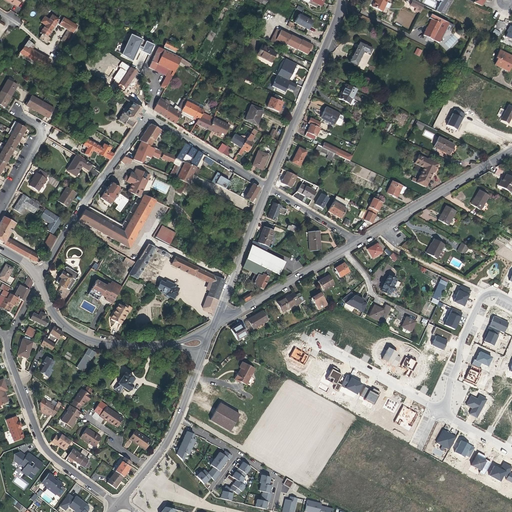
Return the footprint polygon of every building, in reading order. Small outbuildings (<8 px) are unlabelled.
[(390,4),(386,2),(387,0),(375,0),(372,7),(382,12),(384,7),(388,9),(390,4)] [(424,5),(412,0),(410,6),(416,9),(421,11),(424,5)] [(447,0),(446,0),(441,0),(441,1),(436,11),(440,13),(447,0)] [(77,26),(63,18),(60,16),(58,19),(52,15),(49,20),(44,17),(41,22),(45,25),(40,33),(41,34),(39,38),(47,43),(50,39),(47,37),(56,24),(68,30),(72,33),(73,33),(77,26)] [(313,22),(298,15),(294,23),(298,25),(299,23),(305,27),(305,28),(309,30),(313,22)] [(433,40),(433,39),(437,31),(441,24),(431,19),(428,25),(423,35),(424,35),(432,39),(433,40)] [(503,32),(507,24),(499,20),(495,28),(503,32)] [(281,32),(280,31),(276,29),(269,43),(275,45),(277,41),(281,32)] [(65,44),(72,33),(68,30),(61,41),(65,44)] [(280,30),(280,31),(281,32),(277,41),(286,45),(291,36),(287,34),(287,33),(284,32),(280,30)] [(442,33),(437,31),(433,39),(438,41),(442,33)] [(122,55),(132,35),(130,34),(121,55),(122,55)] [(141,50),(149,54),(153,45),(132,35),(122,55),(132,60),(137,48),(138,47),(142,48),(141,50)] [(291,36),(286,45),(296,50),(297,49),(301,40),(298,39),(298,38),(295,36),(295,37),(291,35),(291,36)] [(29,51),(33,46),(29,42),(31,39),(29,38),(23,47),(24,47),(29,51)] [(301,40),(297,49),(307,55),(309,50),(311,51),(314,46),(308,43),(308,42),(305,41),(305,42),(301,40)] [(174,55),(178,47),(167,41),(163,49),(164,50),(174,55)] [(356,66),(363,52),(369,55),(372,49),(359,42),(354,51),(348,62),(356,66)] [(273,57),(276,53),(267,49),(268,47),(264,45),(263,46),(261,46),(256,55),(271,62),(273,57)] [(50,62),(29,51),(24,47),(20,51),(46,68),(48,65),(50,62)] [(132,60),(122,55),(132,61),(137,50),(149,55),(149,54),(141,50),(142,48),(138,47),(137,48),(132,60)] [(166,76),(170,69),(158,63),(164,50),(163,49),(158,47),(154,57),(148,67),(158,72),(166,76)] [(170,69),(174,71),(179,61),(181,58),(174,55),(164,50),(158,63),(170,69)] [(510,63),(511,58),(511,56),(499,51),(496,58),(497,59),(495,65),(504,70),(508,71),(511,64),(510,63)] [(297,64),(285,58),(277,75),(289,81),(297,64)] [(132,79),(137,72),(122,62),(118,66),(120,68),(113,79),(115,80),(110,88),(121,96),(132,79)] [(174,71),(170,69),(166,76),(161,87),(166,89),(174,71)] [(289,81),(277,75),(271,86),(284,93),(287,87),(294,91),(297,85),(289,81)] [(13,92),(17,85),(7,80),(1,91),(11,97),(13,92)] [(349,104),(357,90),(346,84),(343,89),(344,89),(343,92),(342,93),(341,93),(338,99),(349,104)] [(8,102),(11,97),(1,91),(0,92),(0,105),(4,108),(8,102)] [(37,112),(42,102),(31,96),(26,106),(31,109),(37,112)] [(175,123),(181,113),(180,113),(173,109),(168,106),(163,103),(165,101),(160,98),(153,111),(159,114),(169,120),(175,123)] [(280,107),(282,103),(270,98),(267,107),(279,112),(280,107)] [(173,109),(180,113),(186,102),(183,100),(182,100),(178,107),(175,105),(173,109)] [(48,118),(54,109),(42,102),(37,112),(43,115),(48,118)] [(202,112),(204,111),(186,102),(180,113),(181,113),(188,117),(192,119),(193,118),(197,121),(199,117),(202,112)] [(137,119),(143,111),(133,104),(132,103),(125,114),(123,112),(118,120),(124,125),(124,124),(125,123),(132,127),(137,119)] [(259,118),(262,111),(250,106),(244,120),(254,124),(256,119),(257,117),(259,118)] [(511,107),(508,106),(501,120),(508,123),(510,118),(511,118),(511,107)] [(334,124),(335,124),(339,115),(339,114),(325,107),(323,112),(321,117),(326,119),(326,120),(334,124)] [(446,125),(456,130),(461,121),(462,119),(462,120),(465,115),(454,109),(446,125)] [(211,123),(214,118),(202,112),(199,117),(211,123)] [(208,130),(211,123),(199,117),(197,121),(195,124),(203,127),(208,130)] [(224,135),(229,125),(214,118),(211,123),(208,130),(215,133),(220,135),(221,133),(224,135)] [(308,123),(310,124),(318,128),(320,124),(319,122),(310,118),(308,123)] [(10,129),(21,136),(26,129),(17,124),(14,123),(10,129)] [(151,144),(157,135),(161,137),(162,135),(163,136),(165,132),(158,128),(151,124),(150,124),(139,141),(141,141),(149,145),(149,146),(150,146),(151,144)] [(314,140),(319,129),(318,128),(310,124),(308,130),(305,135),(314,140)] [(19,140),(21,136),(10,129),(8,134),(10,135),(9,138),(17,143),(19,140)] [(247,138),(247,139),(250,141),(257,131),(253,129),(247,138)] [(247,139),(247,138),(244,136),(240,136),(239,137),(234,134),(230,141),(236,145),(241,148),(247,139)] [(449,154),(454,145),(438,137),(434,147),(443,151),(449,154)] [(15,146),(17,143),(9,138),(5,145),(13,150),(15,146)] [(253,143),(250,141),(247,139),(241,148),(244,150),(245,151),(247,152),(253,143)] [(87,140),(83,145),(88,148),(86,150),(84,154),(89,157),(89,156),(92,150),(110,160),(113,154),(108,152),(110,148),(108,147),(103,145),(102,148),(87,140)] [(161,151),(155,148),(150,146),(149,146),(149,145),(141,141),(137,151),(133,160),(141,164),(145,156),(150,158),(152,155),(159,158),(161,151)] [(11,153),(13,150),(5,145),(1,143),(0,144),(0,148),(2,150),(1,152),(9,157),(11,153)] [(329,151),(335,154),(338,149),(324,143),(322,148),(329,151)] [(197,165),(203,154),(194,149),(184,144),(176,158),(185,163),(196,168),(197,165)] [(227,157),(231,149),(227,146),(222,154),(227,157)] [(328,155),(329,151),(322,148),(317,146),(316,149),(328,155)] [(299,166),(307,151),(299,148),(295,155),(292,162),(299,166)] [(352,156),(338,149),(335,154),(346,159),(350,161),(352,156)] [(265,164),(268,155),(258,151),(254,159),(252,166),(257,168),(261,169),(264,163),(265,164)] [(329,151),(328,155),(326,158),(332,161),(335,154),(329,151)] [(7,160),(9,157),(1,152),(0,153),(0,160),(5,164),(7,160)] [(161,158),(173,163),(175,158),(176,157),(164,152),(161,158)] [(211,166),(214,161),(203,154),(197,165),(201,167),(204,162),(211,166)] [(80,168),(82,166),(88,170),(92,165),(76,155),(67,171),(75,176),(80,168)] [(424,168),(418,180),(416,183),(425,187),(430,177),(428,176),(431,171),(433,172),(434,173),(438,164),(428,159),(428,160),(418,155),(414,163),(424,168)] [(177,178),(185,163),(176,158),(175,158),(173,163),(175,165),(170,175),(177,178)] [(189,181),(193,173),(196,168),(185,163),(177,178),(182,181),(187,184),(188,184),(189,181)] [(498,166),(495,174),(501,176),(504,168),(498,166)] [(140,194),(150,175),(136,169),(134,174),(131,173),(129,177),(126,182),(131,184),(128,192),(136,195),(142,199),(144,196),(140,194)] [(38,192),(48,176),(46,175),(46,174),(39,170),(37,173),(36,173),(34,176),(35,177),(32,181),(29,186),(38,192)] [(229,181),(225,179),(226,177),(222,175),(217,172),(212,182),(225,189),(229,181)] [(291,188),(296,176),(287,172),(284,177),(281,183),(291,188)] [(511,193),(511,192),(511,177),(506,174),(504,178),(504,179),(503,182),(501,181),(498,186),(508,191),(511,193)] [(181,194),(187,184),(182,181),(176,191),(181,194)] [(398,195),(399,193),(402,186),(392,181),(386,193),(397,198),(398,195)] [(103,194),(113,201),(121,190),(111,182),(107,188),(103,194)] [(61,183),(58,186),(63,190),(56,200),(67,207),(70,202),(68,201),(70,199),(72,200),(76,193),(61,183)] [(249,191),(246,195),(244,199),(253,203),(256,199),(254,198),(259,189),(259,188),(253,184),(249,191)] [(301,184),(297,192),(305,197),(306,195),(307,196),(306,197),(311,200),(316,192),(301,184)] [(480,210),(489,196),(479,190),(475,197),(470,204),(480,210)] [(233,203),(211,192),(209,195),(232,206),(233,203)] [(36,207),(38,204),(35,202),(31,199),(23,194),(21,197),(21,198),(20,199),(19,201),(13,209),(21,213),(25,207),(34,213),(37,208),(36,207)] [(110,205),(113,201),(103,194),(100,198),(104,201),(106,202),(110,205)] [(114,203),(118,204),(115,209),(121,212),(128,199),(119,194),(114,203)] [(322,208),(328,198),(321,194),(315,204),(319,206),(322,208)] [(129,248),(155,201),(144,195),(144,196),(142,199),(140,204),(124,232),(118,242),(129,248)] [(140,204),(142,199),(136,195),(133,200),(135,201),(140,204)] [(344,209),(348,202),(344,200),(336,196),(328,212),(335,216),(340,219),(345,209),(344,209)] [(378,209),(382,203),(373,198),(366,211),(368,212),(375,215),(378,209)] [(124,232),(140,204),(135,201),(120,230),(124,232)] [(163,218),(167,209),(156,203),(151,212),(163,218)] [(278,213),(281,207),(281,206),(273,203),(270,210),(267,218),(275,221),(278,213)] [(448,225),(455,211),(446,206),(441,213),(438,220),(448,225)] [(287,210),(281,207),(278,213),(284,216),(287,210)] [(62,219),(47,210),(45,213),(44,212),(40,217),(49,223),(46,229),(53,234),(58,226),(57,226),(58,224),(59,223),(60,223),(62,219)] [(120,230),(84,210),(81,215),(79,220),(118,242),(124,232),(120,230)] [(371,224),(375,215),(368,212),(364,220),(371,224)] [(0,240),(4,243),(5,243),(7,239),(16,223),(3,217),(0,222),(0,240)] [(169,245),(175,233),(161,226),(155,237),(169,245)] [(268,247),(274,231),(263,227),(260,235),(257,243),(268,247)] [(320,244),(320,239),(318,239),(318,231),(308,232),(310,251),(320,250),(320,244)] [(49,252),(57,238),(50,234),(42,248),(49,252)] [(5,243),(4,243),(3,244),(11,248),(12,249),(16,243),(7,239),(5,243)] [(441,261),(445,252),(441,250),(444,245),(434,239),(431,244),(431,245),(430,246),(429,248),(426,253),(436,259),(436,258),(441,261)] [(285,262),(265,253),(268,247),(257,243),(253,241),(249,250),(246,259),(271,271),(278,275),(285,262)] [(20,254),(23,248),(16,243),(12,249),(20,254)] [(372,258),(382,252),(379,247),(378,245),(377,243),(371,247),(367,250),(372,258)] [(155,250),(156,248),(148,244),(136,263),(133,268),(129,274),(137,278),(155,250)] [(464,254),(468,247),(462,244),(460,248),(459,248),(457,251),(464,254)] [(37,255),(23,248),(20,254),(32,260),(35,261),(37,262),(38,260),(36,260),(37,256),(37,255)] [(173,258),(174,257),(156,248),(155,250),(158,251),(158,252),(161,254),(162,252),(165,254),(164,256),(168,258),(169,256),(173,258)] [(394,262),(399,256),(396,255),(393,253),(389,257),(394,262)] [(95,272),(105,256),(104,255),(98,264),(94,263),(91,269),(95,272)] [(133,268),(136,263),(126,257),(123,263),(133,268)] [(174,257),(173,258),(170,264),(172,264),(171,265),(193,276),(194,275),(197,268),(174,257)] [(255,274),(257,275),(259,271),(269,276),(271,271),(246,259),(243,268),(255,274)] [(349,272),(344,263),(339,266),(334,268),(340,277),(349,272)] [(0,278),(5,282),(13,269),(6,264),(0,274),(0,278)] [(77,279),(78,277),(77,276),(78,274),(67,267),(64,268),(60,274),(55,282),(65,288),(69,290),(76,278),(77,279)] [(207,282),(211,274),(197,268),(194,275),(207,282)] [(259,271),(257,275),(256,277),(254,276),(251,282),(256,285),(256,286),(262,289),(269,276),(259,271)] [(217,300),(225,281),(211,274),(207,282),(212,284),(207,296),(217,300)] [(323,291),(334,284),(329,275),(323,278),(317,282),(323,291)] [(397,291),(396,291),(397,289),(393,287),(396,280),(388,276),(381,291),(387,294),(394,297),(395,297),(397,296),(398,294),(398,293),(397,291)] [(22,286),(29,290),(33,283),(28,277),(22,286)] [(112,303),(121,287),(111,281),(109,285),(107,284),(106,286),(96,280),(94,284),(93,284),(92,286),(93,286),(90,291),(100,296),(102,294),(104,296),(107,297),(105,300),(112,303)] [(437,304),(447,283),(440,280),(434,292),(433,294),(432,294),(431,293),(429,296),(432,298),(431,302),(437,304)] [(161,293),(165,295),(169,296),(174,299),(178,291),(177,291),(174,289),(175,286),(175,285),(166,281),(165,283),(161,281),(157,288),(162,290),(161,293)] [(9,288),(2,284),(0,287),(0,288),(3,290),(4,290),(7,292),(9,288)] [(26,295),(29,290),(22,286),(20,285),(14,296),(19,299),(23,301),(26,295)] [(463,306),(470,290),(461,285),(453,302),(463,306)] [(3,300),(13,305),(14,306),(16,303),(19,299),(14,296),(10,294),(10,293),(7,292),(4,290),(3,290),(0,296),(4,298),(3,300)] [(351,292),(342,299),(345,303),(354,296),(351,292)] [(295,306),(300,303),(299,302),(297,299),(293,293),(290,295),(290,296),(287,297),(285,299),(284,298),(277,302),(282,311),(290,306),(291,307),(294,305),(295,306)] [(327,305),(320,293),(315,295),(311,298),(318,310),(327,305)] [(212,313),(217,300),(207,296),(203,308),(204,311),(212,313)] [(354,296),(345,303),(357,309),(361,303),(362,301),(354,296)] [(13,305),(3,300),(1,302),(4,303),(1,308),(9,312),(13,305)] [(366,306),(361,303),(357,309),(362,312),(366,306)] [(127,312),(128,310),(123,307),(118,304),(110,319),(116,322),(120,324),(127,312)] [(129,312),(132,308),(124,304),(123,307),(128,310),(127,312),(129,312)] [(378,321),(383,310),(378,307),(374,305),(369,316),(378,321)] [(386,305),(383,310),(378,321),(383,323),(391,307),(386,305)] [(462,313),(452,308),(444,325),(454,329),(462,313)] [(326,320),(330,322),(332,320),(340,324),(343,317),(347,319),(351,312),(347,310),(345,314),(337,310),(334,315),(330,312),(326,320)] [(268,320),(262,311),(255,316),(247,320),(252,328),(253,329),(268,320)] [(45,327),(48,321),(44,319),(45,316),(45,315),(40,312),(38,316),(36,315),(33,313),(30,319),(45,327)] [(508,323),(493,316),(489,326),(499,331),(503,333),(508,323)] [(411,331),(415,322),(406,317),(404,321),(401,327),(411,331)] [(252,328),(247,320),(244,322),(249,330),(252,328)] [(366,331),(351,323),(346,332),(354,336),(358,338),(357,339),(361,341),(366,331)] [(247,334),(241,324),(236,326),(231,330),(234,334),(237,340),(247,334)] [(499,331),(489,326),(484,337),(485,338),(483,342),(492,346),(499,331)] [(58,339),(63,333),(58,330),(54,327),(49,333),(58,339)] [(448,342),(452,334),(435,327),(432,335),(435,336),(431,345),(443,350),(446,345),(445,344),(446,341),(448,342)] [(31,338),(34,333),(27,329),(25,334),(31,338)] [(369,338),(383,345),(388,336),(374,329),(369,338)] [(55,345),(47,340),(47,339),(44,337),(40,346),(44,347),(44,345),(51,350),(55,345)] [(27,358),(32,342),(22,339),(17,355),(21,356),(21,358),(22,358),(23,358),(23,357),(27,358)] [(91,358),(95,352),(88,348),(85,354),(91,358)] [(309,356),(294,348),(289,357),(304,365),(309,356)] [(370,355),(376,358),(380,351),(374,348),(370,355)] [(382,359),(395,367),(400,358),(396,355),(397,353),(388,348),(382,359)] [(491,357),(479,352),(475,360),(473,360),(471,365),(472,365),(476,367),(478,362),(487,366),(491,357)] [(83,372),(91,358),(85,354),(76,368),(83,372)] [(324,362),(310,354),(309,356),(304,365),(318,373),(324,362)] [(52,370),(50,369),(54,362),(46,357),(42,364),(44,365),(40,372),(44,375),(48,377),(52,370)] [(409,378),(417,363),(409,359),(405,357),(400,366),(406,370),(407,369),(408,370),(405,376),(409,378)] [(254,378),(250,376),(254,369),(242,362),(239,367),(241,368),(239,371),(238,374),(237,374),(234,379),(239,382),(240,381),(246,385),(250,387),(254,378)] [(476,367),(472,365),(470,369),(469,369),(465,379),(475,384),(482,370),(476,367)] [(337,383),(341,375),(336,372),(338,369),(333,367),(326,380),(335,385),(333,389),(338,392),(341,386),(341,385),(337,383)] [(426,383),(426,385),(429,387),(436,375),(426,369),(420,380),(423,382),(426,383)] [(130,384),(133,379),(129,376),(125,373),(123,375),(122,374),(120,376),(119,375),(118,377),(121,379),(114,389),(120,393),(123,388),(128,391),(132,385),(130,384)] [(354,379),(347,375),(341,385),(341,386),(356,394),(361,384),(357,382),(355,380),(354,379)] [(5,395),(4,391),(6,391),(7,389),(3,379),(0,380),(0,405),(3,404),(8,402),(6,397),(6,398),(5,395)] [(511,382),(505,380),(503,386),(505,386),(501,397),(511,400),(511,382)] [(363,400),(373,405),(380,392),(373,388),(371,391),(371,392),(368,391),(368,389),(364,387),(360,396),(364,398),(363,400)] [(85,401),(87,399),(88,400),(91,396),(81,389),(70,406),(78,411),(81,406),(82,406),(84,403),(85,401)] [(471,396),(466,405),(471,408),(471,407),(473,407),(472,408),(469,414),(476,418),(486,399),(479,395),(477,399),(471,396)] [(53,417),(61,404),(58,402),(57,403),(53,401),(51,404),(42,398),(39,403),(40,407),(40,410),(49,415),(50,415),(53,417)] [(388,398),(382,407),(394,413),(399,404),(388,398)] [(229,431),(239,415),(219,403),(210,420),(229,431)] [(76,420),(80,413),(78,411),(70,406),(67,410),(68,411),(61,421),(72,428),(74,424),(73,423),(76,420)] [(418,414),(402,406),(394,423),(399,425),(401,422),(411,427),(418,414)] [(123,418),(106,407),(99,416),(104,419),(104,418),(113,424),(117,427),(123,418)] [(20,431),(19,428),(20,427),(21,427),(19,422),(18,422),(16,416),(6,420),(10,431),(14,441),(24,438),(21,431),(20,431)] [(511,423),(509,422),(503,432),(509,435),(509,434),(511,435),(511,423)] [(95,447),(101,438),(94,433),(86,428),(80,437),(95,447)] [(147,444),(150,440),(135,430),(129,439),(136,443),(139,445),(145,449),(148,445),(147,444)] [(449,449),(456,437),(442,430),(436,442),(449,449)] [(186,431),(181,443),(191,447),(195,440),(193,439),(194,435),(186,431)] [(71,440),(62,434),(60,438),(56,435),(52,442),(55,444),(56,443),(65,449),(71,440)] [(474,448),(460,440),(454,452),(463,457),(464,455),(469,457),(474,448)] [(181,443),(176,454),(182,462),(186,454),(188,455),(191,447),(181,443)] [(91,463),(89,460),(72,449),(67,457),(73,460),(77,463),(84,468),(85,466),(87,468),(91,463)] [(219,452),(214,459),(223,465),(227,459),(229,460),(232,456),(225,451),(222,455),(219,452)] [(37,462),(31,458),(33,456),(28,453),(26,456),(20,452),(14,454),(13,461),(19,465),(20,464),(24,468),(21,471),(27,476),(30,472),(35,475),(43,464),(38,461),(37,462)] [(483,475),(490,462),(487,460),(485,461),(483,460),(484,459),(485,457),(477,452),(471,465),(480,470),(478,473),(483,475)] [(511,511),(511,505),(500,499),(496,507),(490,504),(485,511),(475,511),(417,481),(430,457),(431,456),(428,455),(427,456),(396,511),(511,511)] [(127,471),(130,467),(128,466),(131,462),(122,456),(112,469),(115,471),(123,477),(127,471)] [(223,465),(214,459),(210,465),(213,467),(210,471),(217,476),(220,472),(218,471),(223,465)] [(245,474),(250,468),(242,462),(240,465),(237,463),(234,466),(237,469),(245,474)] [(511,467),(503,463),(500,469),(494,466),(488,476),(499,481),(503,475),(506,477),(509,472),(511,467)] [(243,478),(246,475),(245,474),(237,469),(231,477),(234,479),(235,480),(240,484),(244,478),(243,478)] [(214,481),(217,476),(210,471),(207,473),(204,470),(201,473),(200,472),(196,476),(203,484),(211,477),(214,481)] [(120,481),(123,477),(115,471),(107,483),(114,488),(119,481),(120,481)] [(55,495),(62,486),(61,485),(60,483),(59,482),(57,482),(53,479),(54,478),(54,477),(48,473),(41,483),(47,487),(46,488),(55,495)] [(263,476),(261,475),(259,483),(272,486),(273,482),(269,481),(270,477),(263,476)] [(16,478),(14,482),(24,488),(27,484),(16,478)] [(240,484),(235,480),(233,483),(229,488),(233,491),(237,494),(240,491),(240,492),(244,487),(240,484)] [(270,486),(261,484),(259,491),(263,492),(262,496),(270,498),(271,494),(269,493),(270,486)] [(229,488),(226,486),(222,491),(220,498),(230,501),(233,491),(229,488)] [(88,511),(89,509),(88,506),(87,504),(86,504),(85,505),(82,503),(83,502),(75,496),(74,498),(68,494),(59,506),(65,511),(68,507),(75,511),(74,511),(87,511),(88,511)] [(270,498),(262,496),(261,500),(256,500),(254,506),(265,509),(267,502),(269,502),(270,498)] [(293,511),(296,498),(289,496),(289,500),(285,499),(281,511),(293,511)] [(313,502),(307,500),(305,511),(308,511),(318,511),(321,504),(313,502)] [(25,511),(27,510),(23,507),(18,503),(15,506),(22,511),(25,511)]
